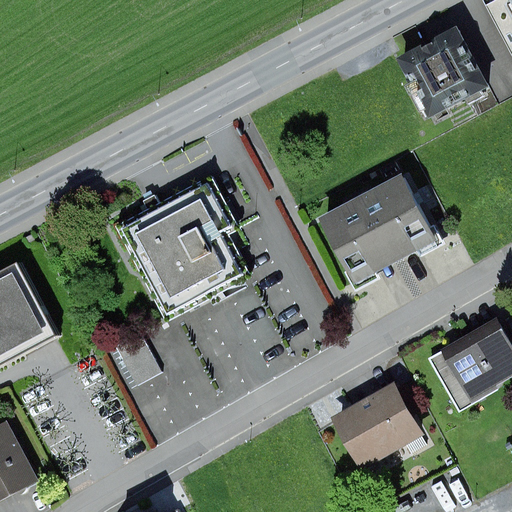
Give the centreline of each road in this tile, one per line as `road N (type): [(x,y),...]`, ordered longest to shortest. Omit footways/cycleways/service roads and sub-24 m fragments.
road 1 (residential): [(83,511),(511,264)]
road 2 (primary): [(405,0),(0,214)]
